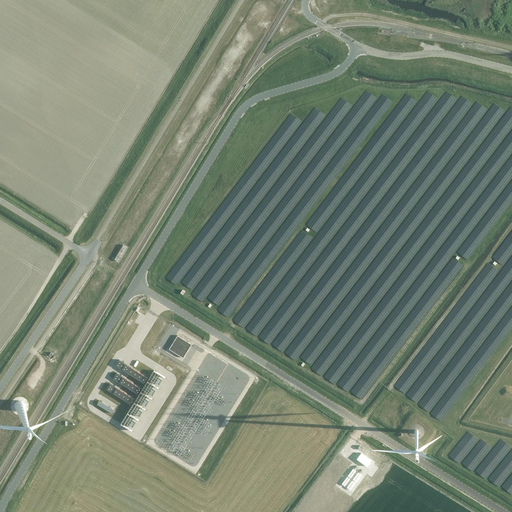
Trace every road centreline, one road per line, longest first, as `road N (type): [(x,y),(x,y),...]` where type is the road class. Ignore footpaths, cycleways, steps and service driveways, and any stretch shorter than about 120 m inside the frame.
road 1 (unclassified): [(502,511),(135,284)]
road 2 (tertiary): [(357,46),(329,76),(245,105),(135,284)]
road 3 (unclassified): [(89,255),(241,0)]
road 4 (tertiary): [(0,509),(135,284)]
road 5 (track): [(321,24),(366,15),(511,48)]
road 6 (unclassified): [(0,387),(89,255)]
road 7 (unclassified): [(511,70),(357,46)]
